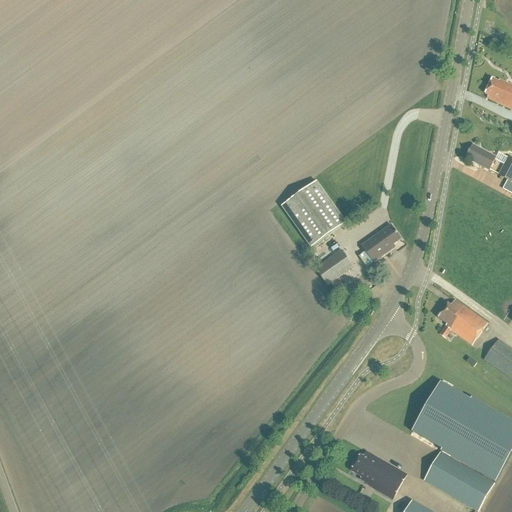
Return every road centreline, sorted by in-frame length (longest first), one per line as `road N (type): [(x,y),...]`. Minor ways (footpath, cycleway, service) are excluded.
road 1 (secondary): [(384,319),(424,228),(467,0)]
road 2 (unclassified): [(295,511),(363,400),(417,369),(421,349),(384,319)]
road 3 (secondary): [(245,511),(384,319)]
